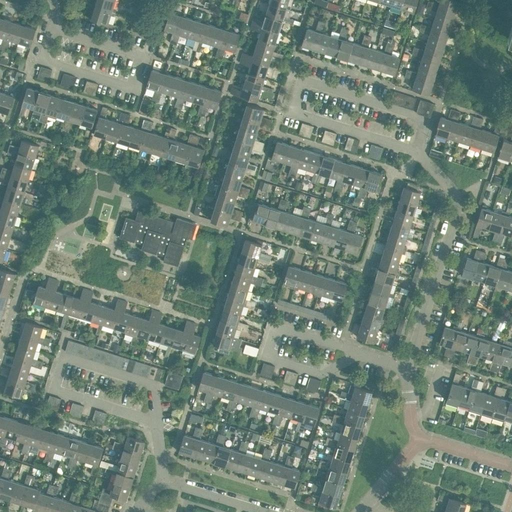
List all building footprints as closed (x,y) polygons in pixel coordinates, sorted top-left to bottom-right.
[(113,8),(115,1),(113,0),(96,0),(95,7),(115,13),(116,9),(113,8)] [(286,9),(288,0),(270,0),(269,4),(286,9)] [(401,9),(404,0),(391,0),(390,6),(401,9)] [(413,13),(417,0),(404,0),(401,9),(413,13)] [(455,13),(458,1),(453,0),(439,0),(438,5),(428,2),(427,5),(455,13)] [(284,17),(286,9),(269,4),(265,15),(282,20),(293,24),(294,20),(284,17)] [(451,24),(455,13),(427,5),(426,9),(436,12),(434,19),(451,24)] [(113,16),(115,13),(95,7),(91,18),(108,24),(111,15),(113,16)] [(178,28),(181,16),(170,12),(164,30),(173,32),(169,43),(172,44),(178,28)] [(279,32),(282,20),(265,15),(263,21),(253,18),(252,24),(279,32)] [(190,28),(193,20),(181,16),(178,28),(172,44),(176,45),(180,34),(187,37),(190,28)] [(0,48),(3,49),(10,29),(12,22),(0,18),(0,19),(0,37),(3,38),(0,46),(0,48)] [(447,36),(451,24),(434,19),(431,27),(421,24),(420,28),(447,36)] [(195,51),(204,23),(193,20),(190,28),(187,37),(195,39),(192,50),(195,51)] [(313,49),(320,29),(322,22),(319,21),(316,28),(315,31),(307,28),(302,46),(313,49)] [(18,43),(23,25),(12,22),(10,29),(3,49),(7,51),(10,40),(18,43)] [(325,53),(330,36),(322,33),(324,28),(326,23),(322,22),(320,29),(313,49),(325,53)] [(210,44),(216,27),(204,23),(195,51),(199,52),(202,42),(210,44)] [(275,43),(279,32),(252,24),(250,28),(260,31),(258,38),(275,43)] [(30,46),(35,29),(23,25),(18,43),(26,45),(25,48),(28,49),(29,46),(30,46)] [(218,58),(227,30),(216,27),(210,44),(218,47),(215,57),(218,58)] [(336,57),(345,29),(341,28),(338,38),(330,36),(325,53),(336,57)] [(444,48),(447,36),(420,28),(419,31),(429,34),(426,42),(444,48)] [(347,60),(353,43),(345,40),(348,30),(345,29),(336,57),(347,60)] [(234,51),(239,34),(227,30),(218,58),(222,59),(225,49),(234,51)] [(359,64),(367,36),(364,35),(361,45),(353,43),(347,60),(359,64)] [(370,67),(375,50),(368,48),(371,37),(367,36),(359,64),(370,67)] [(273,51),(275,43),(258,38),(255,49),(272,55),(282,58),(283,55),(273,51)] [(382,71),(390,43),(387,42),(384,53),(375,50),(370,67),(382,71)] [(440,59),(444,48),(426,42),(424,50),(414,47),(412,51),(440,59)] [(394,75),(399,57),(391,55),(394,44),(390,43),(382,71),(394,75)] [(268,66),(272,55),(255,49),(253,56),(243,53),(241,58),(268,66)] [(437,71),(440,59),(412,51),(411,54),(422,57),(420,64),(412,61),(411,63),(419,65),(437,71)] [(265,78),(268,66),(241,58),(239,63),(250,66),(248,72),(265,78)] [(433,82),(437,71),(419,65),(417,73),(406,70),(405,73),(433,82)] [(43,80),(46,68),(41,66),(37,78),(43,80)] [(48,81),(52,70),(46,68),(43,80),(48,81)] [(154,101),(163,73),(152,70),(146,87),(155,89),(152,100),(154,101)] [(262,86),(265,78),(248,72),(244,84),(261,89),(271,93),(272,89),(262,86)] [(169,94),(174,77),(163,73),(154,101),(159,102),(162,92),(169,94)] [(429,94),(433,82),(405,73),(404,77),(415,80),(412,89),(429,94)] [(66,87),(69,75),(64,74),(60,85),(66,87)] [(71,89),(75,77),(69,75),(66,87),(71,89)] [(177,108),(186,80),(174,77),(169,94),(178,97),(174,107),(177,108)] [(192,101),(197,84),(186,80),(177,108),(181,109),(185,99),(192,101)] [(89,94),(92,82),(87,81),(83,92),(89,94)] [(94,96),(98,84),(92,82),(89,94),(94,96)] [(200,115),(209,87),(197,84),(192,101),(201,104),(197,114),(200,115)] [(257,101),(261,89),(244,84),(242,90),(232,87),(230,93),(257,101)] [(33,108),(39,91),(27,87),(22,105),(19,115),(23,116),(26,106),(33,108)] [(216,108),(221,91),(209,87),(200,115),(204,116),(208,106),(216,108)] [(42,122),(50,94),(39,91),(33,108),(42,111),(38,121),(42,122)] [(395,104),(399,93),(394,91),(390,103),(395,104)] [(0,111),(8,114),(14,97),(13,97),(14,94),(11,93),(10,96),(2,93),(0,99),(0,111)] [(401,106),(405,95),(399,93),(395,104),(401,106)] [(56,115),(62,98),(50,94),(42,122),(46,123),(48,116),(56,119),(57,115),(56,115)] [(407,108),(410,96),(405,95),(401,106),(407,108)] [(412,110),(416,98),(410,96),(407,108),(412,110)] [(65,129),(73,102),(62,98),(56,115),(57,115),(65,118),(61,128),(65,129)] [(430,117),(434,104),(420,100),(416,113),(430,117)] [(79,122),(85,105),(73,102),(65,129),(68,130),(72,120),(79,122)] [(262,117),(264,109),(247,104),(243,116),(270,124),(271,120),(262,117)] [(92,126),(97,109),(85,105),(79,122),(88,125),(84,135),(88,137),(91,126),(92,126)] [(106,137),(111,120),(104,118),(108,108),(102,106),(94,133),(106,137)] [(447,137),(455,110),(451,109),(448,119),(440,117),(435,134),(447,137)] [(458,141),(464,124),(458,122),(461,112),(455,110),(447,137),(458,141)] [(117,141),(126,114),(121,112),(118,122),(111,120),(106,137),(117,141)] [(129,144),(134,127),(127,125),(130,115),(126,114),(117,141),(129,144)] [(269,129),(270,124),(243,116),(239,127),(257,133),(259,126),(269,129)] [(470,145),(478,118),(474,116),(471,126),(464,124),(458,141),(470,145)] [(481,148),(487,131),(480,129),(483,119),(478,118),(470,145),(481,148)] [(140,148),(148,121),(144,119),(141,129),(134,127),(129,144),(140,148)] [(152,151),(157,134),(150,132),(153,122),(148,121),(140,148),(152,151)] [(304,136),(308,125),(302,123),(298,134),(304,136)] [(493,152),(502,125),(497,123),(494,133),(487,131),(481,148),(493,152)] [(310,138),(313,126),(308,125),(304,136),(310,138)] [(163,155),(172,128),(167,127),(164,136),(157,134),(152,151),(163,155)] [(254,140),(257,133),(239,127),(236,139),(263,148),(264,143),(254,140)] [(175,159),(180,141),(173,139),(177,130),(172,128),(163,155),(175,159)] [(327,143),(331,132),(325,130),(321,141),(327,143)] [(333,145),(337,134),(331,132),(327,143),(333,145)] [(186,162),(194,135),(190,134),(187,144),(180,141),(175,159),(186,162)] [(510,160),(511,151),(511,134),(510,141),(503,139),(498,156),(510,160)] [(197,171),(203,149),(196,147),(199,137),(194,135),(186,162),(185,167),(197,171)] [(350,150),(354,139),(348,137),(344,149),(350,150)] [(249,156),(251,149),(261,152),(263,148),(236,139),(232,151),(249,156)] [(356,152),(360,141),(354,139),(350,150),(356,152)] [(35,157),(39,145),(22,140),(19,147),(10,144),(8,149),(35,157)] [(283,162),(288,145),(277,141),(271,161),(274,162),(275,159),(283,162)] [(373,158),(377,146),(371,144),(367,156),(373,158)] [(292,176),(300,148),(288,145),(283,162),(291,164),(288,175),(292,176)] [(379,159),(382,148),(377,146),(373,158),(379,159)] [(306,169),(312,152),(300,148),(292,176),(295,177),(298,167),(306,169)] [(32,169),(35,157),(8,149),(7,154),(16,157),(14,163),(32,169)] [(440,158),(442,152),(431,149),(429,155),(440,158)] [(247,163),(249,156),(232,151),(228,162),(256,170),(257,166),(247,163)] [(315,183),(323,156),(312,152),(306,169),(314,172),(311,182),(315,183)] [(329,176),(335,159),(323,156),(315,183),(318,184),(321,174),(329,176)] [(338,190),(346,163),(335,159),(329,176),(337,179),(334,189),(338,190)] [(242,179),(244,172),(254,175),(256,170),(228,162),(225,174),(242,179)] [(28,180),(32,169),(14,163),(12,170),(2,167),(1,172),(28,180)] [(353,184),(358,166),(346,163),(338,190),(341,191),(344,181),(353,184)] [(361,198),(369,170),(358,166),(353,184),(360,186),(357,196),(361,198)] [(376,191),(381,174),(369,170),(361,198),(364,199),(367,188),(376,191)] [(24,192),(28,180),(1,172),(0,174),(0,176),(9,180),(7,187),(24,192)] [(240,186),(242,179),(225,174),(221,185),(218,184),(248,194),(250,189),(240,186)] [(247,198),(248,194),(218,184),(214,195),(218,196),(218,197),(235,202),(237,195),(247,198)] [(0,196),(21,203),(24,192),(7,187),(5,193),(0,191),(0,196)] [(418,201),(421,192),(403,187),(400,199),(420,205),(421,201),(418,201)] [(0,209),(17,215),(21,203),(0,196),(0,201),(2,203),(0,209)] [(233,208),(235,202),(218,197),(214,208),(241,216),(243,212),(233,208)] [(275,227),(284,200),(281,199),(277,209),(269,207),(264,224),(275,227)] [(419,209),(420,205),(400,199),(396,210),(413,216),(416,208),(419,209)] [(264,224),(269,207),(261,204),(262,201),(258,200),(252,220),(264,224)] [(287,231),(292,214),(284,211),(288,201),(284,200),(275,227),(287,231)] [(488,228),(493,211),(485,209),(486,206),(482,205),(473,235),(478,236),(481,226),(488,228)] [(298,235),(307,207),(303,206),(300,216),(292,214),(287,231),(298,235)] [(309,238),(315,221),(307,219),(311,208),(307,207),(298,235),(309,238)] [(241,216),(214,208),(210,220),(228,225),(230,218),(240,221),(241,216)] [(0,222),(14,226),(17,215),(0,209),(0,222)] [(411,223),(413,216),(396,210),(393,222),(413,228),(414,224),(411,223)] [(125,220),(119,237),(120,237),(134,241),(134,242),(134,241),(143,244),(141,249),(142,249),(156,253),(156,254),(157,254),(157,253),(165,256),(163,261),(164,261),(178,265),(177,266),(178,266),(182,252),(185,242),(187,237),(192,239),(192,238),(191,238),(196,224),(196,225),(197,224),(177,218),(175,222),(138,211),(137,215),(135,220),(126,217),(125,218),(125,220)] [(501,214),(493,211),(488,228),(495,231),(492,241),(496,242),(505,212),(502,211),(501,214)] [(510,235),(511,230),(511,217),(508,216),(509,213),(505,212),(496,242),(501,243),(504,233),(510,235)] [(321,242),(330,214),(327,213),(323,224),(315,221),(309,238),(321,242)] [(333,245),(338,228),(330,226),(334,215),(330,214),(321,242),(333,245)] [(344,249),(353,221),(350,220),(346,231),(338,228),(333,245),(344,249)] [(356,253),(362,236),(353,233),(357,223),(353,221),(344,249),(356,253)] [(0,234),(10,238),(14,226),(0,222),(0,234)] [(412,231),(413,228),(393,222),(389,233),(406,239),(408,231),(412,231)] [(403,246),(406,239),(389,233),(385,245),(405,251),(406,247),(403,246)] [(0,247),(7,249),(10,238),(0,234),(0,247)] [(260,253),(262,244),(245,239),(241,251),(269,259),(270,256),(260,253)] [(399,261),(401,254),(404,255),(405,251),(385,245),(382,256),(399,261)] [(472,278),(481,251),(476,250),(473,260),(466,257),(461,274),(472,278)] [(255,268),(257,260),(268,263),(269,259),(241,251),(238,262),(255,268)] [(484,281),(489,265),(483,263),(486,253),(481,251),(472,278),(484,281)] [(396,269),(399,261),(382,256),(378,268),(398,274),(399,270),(396,269)] [(495,285),(504,258),(499,257),(496,267),(489,265),(484,281),(495,285)] [(507,289),(511,272),(505,270),(508,260),(504,258),(495,285),(507,289)] [(253,276),(255,268),(238,262),(234,274),(262,282),(263,279),(253,276)] [(294,289),(300,269),(289,265),(283,283),(292,285),(291,288),(294,289)] [(0,281),(12,285),(15,273),(0,268),(0,281)] [(397,277),(398,274),(378,268),(374,279),(391,284),(394,276),(397,277)] [(306,290),(312,273),(300,269),(294,289),(298,290),(299,287),(306,290)] [(317,296),(323,276),(312,273),(306,290),(314,292),(314,295),(317,296)] [(248,291),(250,283),(261,286),(262,282),(234,274),(231,285),(248,291)] [(329,297),(334,280),(323,276),(317,296),(321,297),(322,294),(329,297)] [(45,306),(54,279),(49,278),(46,287),(39,285),(33,302),(45,306)] [(57,310),(62,293),(56,290),(59,281),(54,279),(45,306),(57,310)] [(367,302),(384,307),(390,309),(395,294),(389,292),(391,284),(374,279),(367,302)] [(341,304),(347,283),(334,280),(329,297),(337,299),(337,302),(341,304)] [(0,294),(8,297),(12,285),(0,281),(0,294)] [(245,299),(248,291),(231,285),(227,297),(255,306),(256,302),(245,299)] [(80,317),(88,290),(83,288),(80,298),(74,296),(68,313),(80,317)] [(91,320),(96,303),(90,301),(93,291),(88,290),(80,317),(79,319),(90,323),(91,320)] [(68,313),(74,296),(62,293),(57,310),(65,312),(61,323),(65,324),(68,313)] [(0,306),(5,308),(8,297),(0,294),(0,306)] [(241,314),(243,306),(254,309),(255,306),(227,297),(223,308),(241,314)] [(114,328),(122,301),(117,299),(114,309),(108,307),(103,324),(114,328)] [(125,334),(131,314),(124,312),(127,302),(122,301),(114,328),(125,331),(125,334)] [(382,315),(384,307),(367,302),(364,313),(384,320),(385,316),(382,315)] [(103,324),(108,307),(96,303),(91,320),(99,323),(96,333),(99,334),(102,324),(103,324)] [(238,322),(241,314),(223,308),(220,320),(248,328),(249,325),(238,322)] [(149,338),(157,311),(152,310),(149,320),(143,318),(137,335),(149,338)] [(160,342),(166,325),(159,323),(162,313),(157,311),(149,338),(148,342),(159,345),(160,342)] [(377,330),(379,322),(382,323),(384,320),(364,313),(360,325),(377,330)] [(137,335),(143,318),(131,314),(125,334),(133,337),(130,344),(134,345),(137,335)] [(234,337),(236,329),(246,332),(248,328),(220,320),(216,331),(234,337)] [(182,353),(191,322),(186,321),(183,330),(177,328),(172,346),(183,349),(182,353)] [(40,335),(43,327),(26,322),(22,334),(49,342),(50,339),(40,335)] [(195,353),(200,336),(193,334),(196,324),(191,322),(182,353),(193,357),(194,353),(195,353)] [(172,346),(177,328),(166,325),(160,342),(168,345),(165,355),(168,356),(172,346)] [(375,338),(377,330),(360,325),(357,337),(376,343),(378,339),(375,338)] [(448,357),(457,327),(454,326),(453,329),(444,326),(439,343),(447,345),(443,355),(448,357)] [(462,350),(468,333),(460,331),(461,328),(457,327),(448,357),(452,358),(455,348),(462,350)] [(231,345),(234,337),(216,331),(213,343),(240,352),(241,348),(231,345)] [(471,364),(480,334),(477,333),(476,336),(468,333),(462,350),(469,352),(466,362),(471,364)] [(49,342),(22,334),(18,345),(35,350),(38,342),(48,346),(49,342)] [(485,357),(491,341),(483,338),(484,335),(480,334),(471,364),(475,365),(478,355),(485,357)] [(511,341),(504,339),(494,371),(498,372),(501,362),(509,365),(511,353),(511,341)] [(71,353),(74,342),(68,340),(65,351),(71,353)] [(493,371),(503,341),(499,340),(499,343),(491,341),(485,357),(492,360),(489,370),(493,371)] [(76,355),(80,343),(74,342),(71,353),(76,355)] [(82,357),(85,345),(80,343),(76,355),(82,357)] [(256,357),(258,348),(245,344),(243,353),(256,357)] [(33,358),(35,350),(18,345),(15,356),(42,365),(43,362),(33,358)] [(87,358),(91,347),(85,345),(82,357),(87,358)] [(93,360),(96,349),(91,347),(87,358),(93,360)] [(98,362),(102,350),(96,349),(93,360),(98,362)] [(104,363),(107,352),(102,350),(98,362),(104,363)] [(109,365),(113,354),(107,352),(104,363),(109,365)] [(115,367),(119,355),(113,354),(109,365),(115,367)] [(121,369),(124,357),(119,355),(115,367),(121,369)] [(42,365),(15,356),(11,368),(28,373),(31,365),(41,369),(42,365)] [(126,370),(130,359),(124,357),(121,369),(126,370)] [(132,372),(135,361),(130,359),(126,370),(132,372)] [(137,374),(141,362),(135,361),(132,372),(137,374)] [(143,376),(146,364),(141,362),(137,374),(143,376)] [(269,365),(263,363),(260,374),(266,376),(269,365)] [(148,377),(152,366),(146,364),(143,376),(148,377)] [(275,366),(269,365),(266,376),(271,378),(275,366)] [(154,379),(157,368),(152,366),(148,377),(154,379)] [(26,381),(28,373),(11,368),(7,379),(35,388),(36,385),(26,381)] [(159,381),(163,369),(157,368),(154,379),(159,381)] [(292,372),(287,370),(283,381),(289,383),(292,372)] [(178,389),(182,376),(168,371),(164,385),(178,389)] [(208,403),(216,375),(204,371),(198,389),(207,391),(204,401),(203,401),(202,405),(205,406),(207,403),(208,403)] [(298,374),(292,372),(289,383),(294,385),(298,374)] [(457,407),(464,387),(457,385),(460,375),(455,373),(445,404),(457,407)] [(222,396),(227,379),(216,375),(208,403),(210,404),(214,393),(222,396)] [(312,390),(315,379),(310,377),(306,389),(312,390)] [(35,388),(7,379),(4,391),(21,397),(23,388),(34,392),(35,388)] [(230,410),(239,382),(227,379),(222,396),(230,398),(226,409),(230,410)] [(321,381),(315,379),(312,390),(317,392),(321,381)] [(470,407),(478,380),(474,379),(471,389),(464,387),(457,407),(458,403),(470,407)] [(480,414),(486,394),(480,392),(483,382),(478,380),(470,407),(469,411),(480,414)] [(245,403),(250,386),(239,382),(230,410),(233,411),(237,401),(245,403)] [(369,399),(372,391),(351,385),(348,393),(341,391),(340,395),(371,404),(372,400),(369,399)] [(253,417),(261,389),(250,386),(245,403),(252,405),(249,416),(253,417)] [(492,418),(501,387),(497,386),(493,396),(486,394),(480,414),(492,418)] [(504,418),(510,401),(503,399),(506,389),(501,387),(492,418),(503,422),(504,418)] [(268,410),(273,393),(261,389),(253,417),(256,418),(259,408),(268,410)] [(276,424),(284,397),(273,393),(268,410),(276,413),(272,423),(276,424)] [(52,408),(55,397),(50,395),(46,407),(52,408)] [(369,408),(371,404),(340,395),(339,398),(350,401),(347,409),(364,415),(367,407),(369,408)] [(57,410),(61,399),(55,397),(52,408),(57,410)] [(290,417),(296,400),(284,397),(276,424),(279,425),(283,415),(290,417)] [(299,431),(307,404),(296,400),(290,417),(299,420),(295,430),(299,431)] [(75,416),(78,404),(72,402),(69,414),(75,416)] [(80,417),(84,406),(78,404),(75,416),(80,417)] [(314,425),(319,408),(319,407),(307,404),(299,431),(302,432),(306,422),(314,425)] [(362,422),(364,415),(347,409),(345,417),(334,414),(333,418),(364,427),(365,422),(362,422)] [(97,423),(101,411),(95,410),(92,421),(97,423)] [(103,425),(107,413),(101,411),(97,423),(103,425)] [(0,445),(2,446),(11,419),(0,415),(0,434),(2,435),(0,439),(0,445)] [(362,431),(364,427),(333,418),(332,421),(343,424),(340,433),(357,438),(360,430),(362,431)] [(17,439),(22,422),(11,419),(2,446),(5,447),(9,437),(17,439)] [(25,454),(34,426),(22,422),(17,439),(25,442),(21,452),(25,454)] [(40,447),(45,430),(34,426),(25,454),(28,455),(32,444),(40,447)] [(191,455),(200,428),(196,427),(192,437),(184,434),(179,452),(191,455)] [(203,459),(208,442),(199,439),(203,429),(200,428),(191,455),(203,459)] [(48,461),(57,433),(45,430),(40,447),(48,449),(44,460),(48,461)] [(63,454),(68,437),(57,433),(48,461),(51,462),(55,451),(63,454)] [(355,445),(357,438),(340,433),(338,440),(327,437),(326,441),(356,450),(358,446),(355,445)] [(214,463),(222,435),(219,434),(215,444),(208,442),(203,459),(214,463)] [(225,466),(231,449),(222,446),(226,436),(222,435),(214,463),(225,466)] [(141,454),(145,441),(127,436),(125,444),(114,441),(113,445),(141,454)] [(71,468),(80,440),(68,437),(63,454),(71,456),(67,467),(71,468)] [(86,461),(91,444),(80,440),(71,468),(74,469),(78,459),(86,461)] [(237,470),(245,442),(242,441),(238,451),(231,449),(225,466),(237,470)] [(355,454),(356,450),(326,441),(325,444),(335,447),(333,456),(350,461),(352,453),(355,454)] [(249,473),(254,456),(245,453),(249,443),(245,442),(237,470),(249,473)] [(97,465),(103,447),(91,444),(86,461),(93,463),(90,474),(94,475),(97,465)] [(137,465),(141,454),(113,445),(112,448),(122,451),(120,460),(137,465)] [(260,477),(268,449),(265,448),(261,458),(254,456),(249,473),(260,477)] [(271,480),(277,463),(269,461),(272,450),(268,449),(260,477),(271,480)] [(282,484),(291,456),(288,455),(284,465),(277,463),(271,480),(282,484)] [(294,488),(300,470),(291,468),(295,457),(291,456),(282,484),(294,488)] [(348,468),(350,461),(333,456),(330,463),(320,460),(319,464),(349,473),(351,468),(348,468)] [(134,477),(137,465),(120,460),(117,467),(107,464),(106,468),(134,477)] [(343,484),(345,476),(348,477),(349,473),(319,464),(318,467),(328,470),(326,478),(343,484)] [(0,495),(10,499),(16,482),(8,479),(11,469),(8,468),(0,492),(0,495)] [(130,488),(134,477),(106,468),(105,471),(115,474),(113,482),(130,488)] [(22,503),(31,475),(27,474),(24,484),(16,482),(10,499),(22,503)] [(34,506),(38,492),(39,489),(31,486),(34,476),(31,475),(22,503),(33,506),(34,506)] [(341,490),(343,484),(326,478),(323,486),(313,483),(312,486),(342,496),(344,491),(341,490)] [(126,500),(130,488),(113,482),(111,490),(108,489),(107,493),(113,495),(126,500)] [(42,511),(44,511),(53,485),(49,484),(46,494),(38,492),(34,506),(33,506),(32,509),(42,511)] [(57,511),(61,499),(53,496),(56,486),(53,485),(44,511),(57,511)] [(341,500),(342,496),(312,486),(311,490),(321,493),(318,501),(336,507),(338,499),(341,500)] [(69,511),(76,492),(72,491),(69,501),(61,499),(57,511),(69,511)] [(111,501),(113,495),(107,493),(102,491),(100,497),(111,501)] [(82,511),(84,506),(76,503),(79,493),(76,492),(69,511),(82,511)] [(451,511),(463,511),(466,503),(439,495),(437,500),(447,503),(445,510),(451,511)] [(109,507),(111,501),(100,497),(98,503),(109,507)] [(107,511),(109,507),(98,503),(97,507),(96,509),(107,511)]
